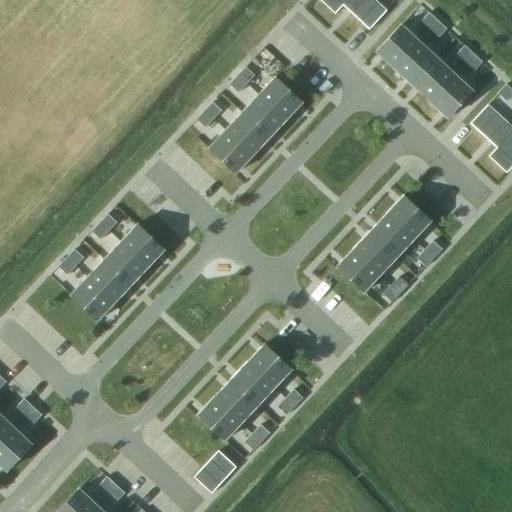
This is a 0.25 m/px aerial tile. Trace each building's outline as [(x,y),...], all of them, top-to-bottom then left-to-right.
[(341,3),(367,28),(383,10),(372,0),(320,0),(332,12),(341,3)] [(436,21),(427,13),(419,21),(428,30),(436,21)] [(436,21),(428,30),(436,38),(445,29),(436,21)] [(416,42),(399,25),(374,52),(391,68),(416,42)] [(416,42),(391,68),(409,85),(434,58),(416,42)] [(462,46),(454,54),(463,63),(471,54),(462,46)] [(471,54),(463,63),(471,71),(480,62),(471,54)] [(434,58),(409,85),(426,101),(451,75),(436,60),(434,58)] [(252,75),(243,67),(235,75),(244,84),(252,75)] [(236,92),(244,84),(235,75),(227,84),(236,92)] [(469,91),(451,75),(426,101),(444,118),(469,91)] [(284,122),(300,104),(272,77),(255,95),(284,122)] [(504,102),(511,93),(511,92),(504,85),(496,94),(504,102)] [(267,139),(284,122),(255,95),(239,112),(267,139)] [(202,110),(211,119),(219,110),(210,102),(202,110)] [(511,131),(484,106),(468,123),(494,148),(486,157),(503,173),(511,163),(511,131)] [(211,119),(202,110),(194,119),(203,127),(211,119)] [(251,156),(267,139),(239,112),(222,130),(251,156)] [(234,174),(251,156),(222,130),(206,147),(234,174)] [(384,215),(411,240),(427,222),(400,197),(384,215)] [(98,223),(107,231),(115,223),(106,214),(98,223)] [(368,232),(394,257),(411,240),(384,215),(368,232)] [(98,240),(107,231),(98,223),(90,232),(98,240)] [(117,241),(146,268),(162,251),(134,224),(117,241)] [(351,250),(378,275),(394,257),(368,232),(351,250)] [(146,268),(117,241),(101,259),(129,285),(146,268)] [(422,250),(431,258),(439,250),(430,241),(422,250)] [(73,249),(65,258),(74,266),(82,257),(73,249)] [(378,275),(351,250),(335,267),(362,292),(378,275)] [(414,259),(423,267),(431,258),(422,250),(414,259)] [(65,275),(74,266),(65,258),(57,267),(65,275)] [(84,276),(113,303),(129,285),(101,259),(84,276)] [(113,303),(84,276),(68,293),(96,320),(113,303)] [(390,286),(398,294),(406,285),(398,277),(390,286)] [(382,295),(390,303),(398,294),(390,286),(382,295)] [(246,362),(272,387),(289,370),(262,344),(246,362)] [(272,387),(246,362),(229,379),(256,404),(272,387)] [(213,397),(239,422),(256,404),(229,379),(213,397)] [(301,398),(293,390),(291,392),(285,398),(293,407),(301,398)] [(239,422),(213,397),(196,414),(223,439),(239,422)] [(285,415),(293,407),(285,398),(276,407),(285,415)] [(22,399),(14,407),(23,416),(31,407),(22,399)] [(31,407),(23,416),(32,424),(40,415),(31,407)] [(0,439),(11,428),(0,417),(0,439)] [(251,433),(260,441),(268,433),(260,424),(251,433)] [(11,428),(0,439),(0,468),(3,471),(29,445),(11,428)] [(243,442),(252,450),(260,441),(251,433),(243,442)] [(193,476),(211,493),(236,467),(218,450),(193,476)] [(115,486),(106,478),(98,487),(107,495),(115,486)] [(124,494),(115,486),(107,495),(115,503),(124,494)] [(90,511),(97,506),(79,489),(57,511),(90,511)]
